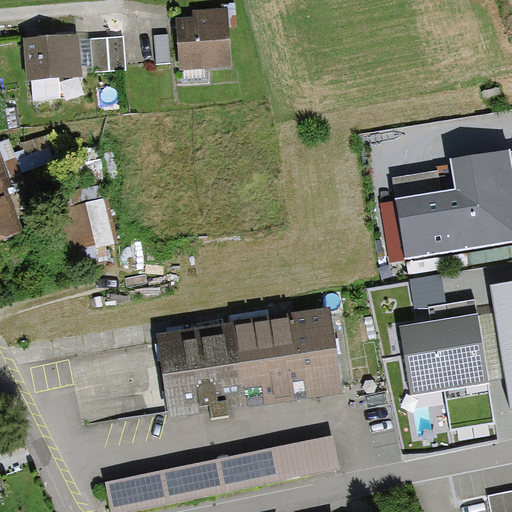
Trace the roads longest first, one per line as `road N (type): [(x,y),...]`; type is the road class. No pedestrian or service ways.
road 1 (residential): [(511,451),(214,511)]
road 2 (residential): [(0,376),(73,511)]
road 3 (residential): [(132,12),(0,17)]
